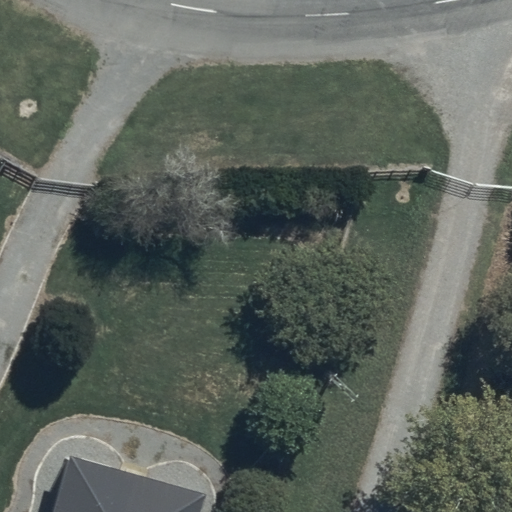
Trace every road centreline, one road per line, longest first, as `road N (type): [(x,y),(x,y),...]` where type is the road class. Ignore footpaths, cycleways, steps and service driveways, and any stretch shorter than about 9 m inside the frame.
road 1 (unknown): [(377,511),(435,326),(469,147),(480,7)]
road 2 (unclassified): [(509,0),(228,24),(145,14),(107,0)]
